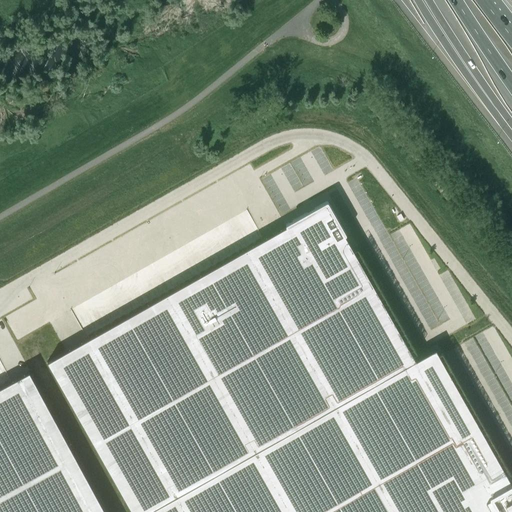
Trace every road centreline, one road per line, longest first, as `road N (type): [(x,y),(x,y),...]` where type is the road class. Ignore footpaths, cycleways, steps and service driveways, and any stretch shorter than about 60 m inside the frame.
road 1 (unclassified): [(0,295),(272,139),(315,132),(365,156),(511,338)]
road 2 (unclassified): [(0,216),(189,104),(321,0)]
road 3 (unknown): [(29,278),(101,390),(159,511)]
road 4 (motorway): [(410,0),(511,129)]
